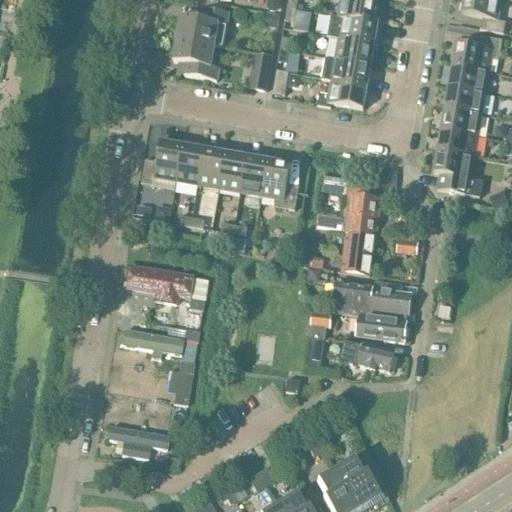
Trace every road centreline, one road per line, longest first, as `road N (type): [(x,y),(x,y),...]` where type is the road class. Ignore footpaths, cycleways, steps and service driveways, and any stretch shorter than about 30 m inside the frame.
road 1 (residential): [(58,511),(126,96)]
road 2 (residential): [(396,143),(126,96)]
road 3 (residential): [(413,374),(435,225),(398,166),(396,143)]
road 4 (residential): [(423,0),(396,143)]
